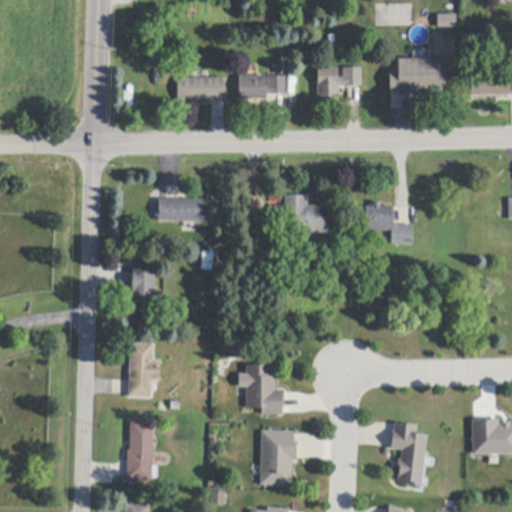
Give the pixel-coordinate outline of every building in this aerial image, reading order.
[(455,13),(436,14),(436,27),(455,26),(455,13)] [(173,66),(149,65),(150,45),(174,47),(173,66)] [(416,95),(398,96),(398,92),(392,93),(390,93),(390,72),(399,72),(398,60),(446,59),(446,87),(442,87),(442,92),(420,93),(420,95),(416,95)] [(344,69),(362,68),(362,86),(339,87),(339,98),(318,98),(318,85),(319,85),(318,70),(338,69),(339,79),(344,79),(344,69)] [(511,96),(471,97),(471,74),(511,73),(511,96)] [(266,100),(239,100),(239,77),(266,76),(266,87),(269,86),(269,77),(286,77),(286,94),(266,95),(266,100)] [(224,100),(213,101),(178,101),(178,79),(193,79),(209,79),(225,79),(226,100),(224,100)] [(329,209),(329,234),(318,234),(318,240),(302,239),(302,234),(293,234),(293,214),(285,214),(285,196),(308,197),(307,207),(317,207),(317,208),(329,209)] [(160,200),(179,200),(211,200),(211,223),(195,223),(184,223),(159,222),(159,200),(160,200)] [(393,208),(393,226),(410,226),(412,226),(412,245),(392,245),(392,232),(367,232),(367,207),(373,207),(373,203),(381,203),(381,207),(393,207),(393,208)] [(144,271),(155,271),(153,314),(133,313),(134,296),(132,296),(132,288),(133,270),(144,271)] [(154,344),(154,361),(160,361),(160,382),(153,382),(152,399),(129,398),(129,395),(129,381),(131,344),(154,344)] [(285,394),(285,408),(283,408),(283,414),(283,416),(262,416),(262,409),(247,409),(247,394),(246,376),(246,366),(272,366),(272,377),(276,377),(276,391),(285,391),(285,394)] [(511,455),(498,455),(488,455),(473,456),(472,421),(474,421),(476,421),(476,422),(481,421),(481,419),(497,419),(499,419),(499,426),(501,426),(501,422),(511,422),(511,426),(511,455)] [(123,478),(123,477),(127,477),(127,465),(127,451),(130,451),(130,423),(154,423),(153,482),(136,482),(136,485),(122,485),(123,478)] [(427,436),(422,488),(407,486),(407,483),(399,482),(399,478),(398,478),(398,475),(399,475),(399,471),(397,471),(398,461),(401,461),(402,451),(391,450),(391,447),(393,431),(394,432),(395,425),(395,424),(417,426),(416,435),(427,436)] [(295,435),(295,442),(297,442),(297,459),(297,461),(293,461),(293,486),(261,486),(261,477),(261,465),(262,432),(295,432),(295,435)] [(149,511),(149,503),(124,502),(124,511),(121,511),(120,511),(149,511)]
